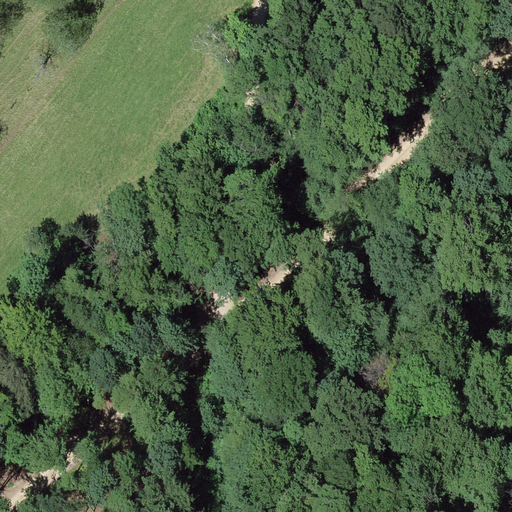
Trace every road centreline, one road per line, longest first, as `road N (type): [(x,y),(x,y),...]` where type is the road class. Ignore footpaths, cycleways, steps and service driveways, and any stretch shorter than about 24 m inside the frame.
road 1 (track): [(218,344),(367,189),(511,62)]
road 2 (track): [(218,344),(267,0)]
road 3 (track): [(0,508),(218,344)]
road 4 (track): [(218,344),(133,511)]
